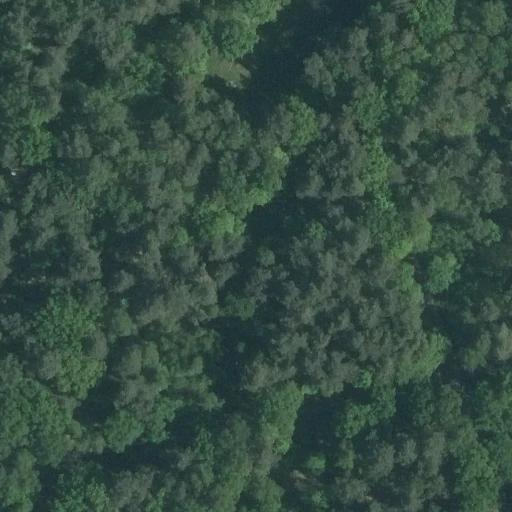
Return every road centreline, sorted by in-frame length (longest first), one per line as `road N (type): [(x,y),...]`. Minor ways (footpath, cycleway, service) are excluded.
road 1 (track): [(453,367),(0,462)]
road 2 (track): [(453,367),(366,137),(369,119),(456,0)]
road 3 (track): [(511,511),(453,367)]
